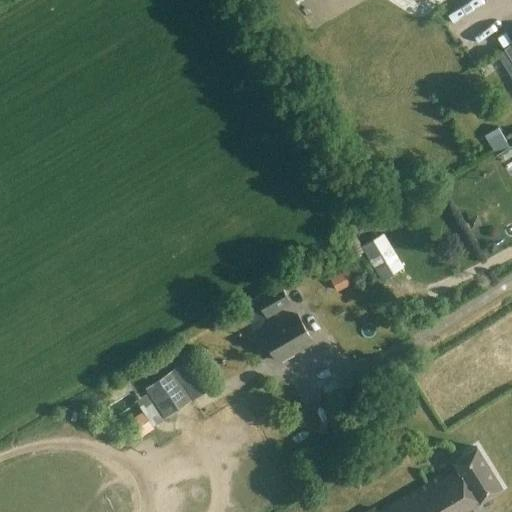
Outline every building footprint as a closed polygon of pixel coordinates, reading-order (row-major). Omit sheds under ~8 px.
[(483,136),(496,155),(510,146),(497,127),(483,136)] [(381,236),(400,266),(406,262),(387,232),(381,236)] [(394,274),(372,238),(357,248),(378,283),(394,274)] [(258,294),(270,313),(289,301),(278,282),(258,294)] [(296,312),(260,333),(278,363),(314,342),(296,312)] [(145,388),(165,418),(206,391),(186,361),(145,388)] [(152,413),(141,420),(150,434),(161,428),(152,413)] [(462,511),(502,488),(476,447),(453,462),(458,470),(443,479),(440,475),(378,511),(374,511),(372,508),(365,511),(462,511)]
